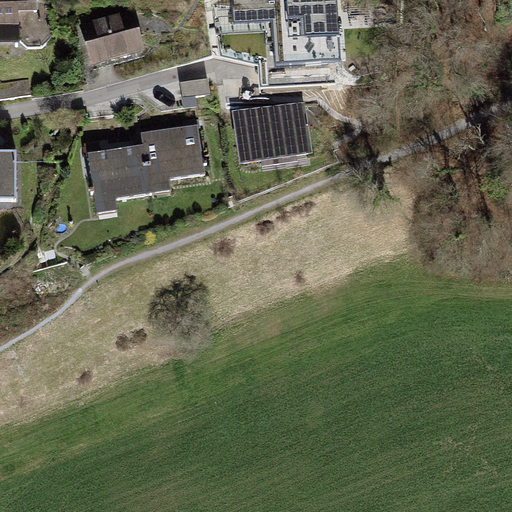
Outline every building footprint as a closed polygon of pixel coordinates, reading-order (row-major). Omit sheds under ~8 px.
[(0,0),(0,45),(19,44),(16,6),(36,4),(35,0),(0,0)] [(336,0),(286,0),(288,26),(305,24),(306,43),(339,41),(336,0)] [(132,12),(79,25),(90,71),(144,58),(132,12)] [(211,101),(209,79),(182,81),(184,104),(211,101)] [(301,110),(232,121),(239,168),(308,157),(301,110)] [(151,195),(170,192),(168,180),(202,175),(196,133),(143,141),(144,151),(151,195)] [(101,146),(88,148),(98,215),(114,213),(112,200),(151,195),(144,151),(102,157),(101,146)] [(0,206),(16,207),(16,153),(0,152),(0,206)]
